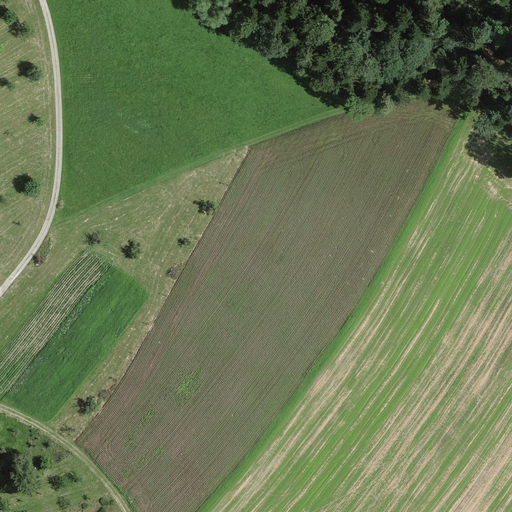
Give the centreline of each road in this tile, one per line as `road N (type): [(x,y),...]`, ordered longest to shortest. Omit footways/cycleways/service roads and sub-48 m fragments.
road 1 (track): [(2,290),(40,240),(53,207),(60,113),(42,0)]
road 2 (track): [(126,511),(81,456),(0,409)]
